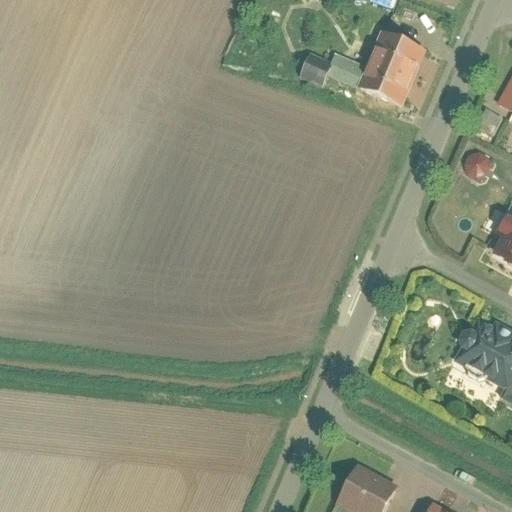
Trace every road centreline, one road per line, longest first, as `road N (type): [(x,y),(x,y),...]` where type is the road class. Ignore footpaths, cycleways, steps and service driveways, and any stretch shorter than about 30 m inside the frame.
road 1 (unclassified): [(497,4),(394,249)]
road 2 (residential): [(330,411),(501,511)]
road 3 (unclassified): [(394,249),(330,411)]
road 4 (residential): [(394,249),(511,313)]
